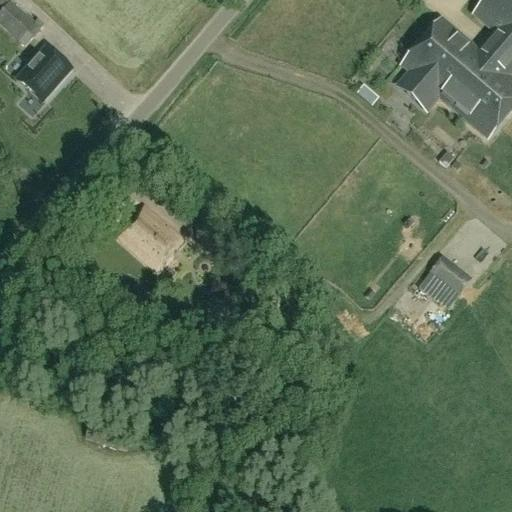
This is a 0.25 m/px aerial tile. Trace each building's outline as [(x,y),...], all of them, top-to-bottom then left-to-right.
[(1,0),(0,0),(0,27),(25,49),(35,38),(40,32),(44,28),(37,22),(34,26),(17,11),(11,6),(10,5),(9,6),(1,0)] [(511,0),(490,0),(476,16),(495,33),(477,55),(440,25),(404,67),(412,75),(400,90),(425,112),(438,97),(487,139),(511,110),(511,85),(505,79),(511,70),(511,0)] [(44,51),(19,79),(36,93),(45,102),(54,91),(71,72),(49,52),(46,49),(44,51)] [(24,53),(12,62),(20,72),(32,64),(24,53)] [(156,274),(183,243),(145,209),(118,240),(156,274)] [(205,224),(198,232),(198,240),(226,265),(234,264),(241,256),(240,248),(212,224),(205,224)] [(442,259),(430,275),(458,297),(471,282),(442,259)] [(90,423),(88,428),(84,441),(111,450),(118,451),(118,450),(127,453),(130,440),(122,436),(123,433),(90,423)]
